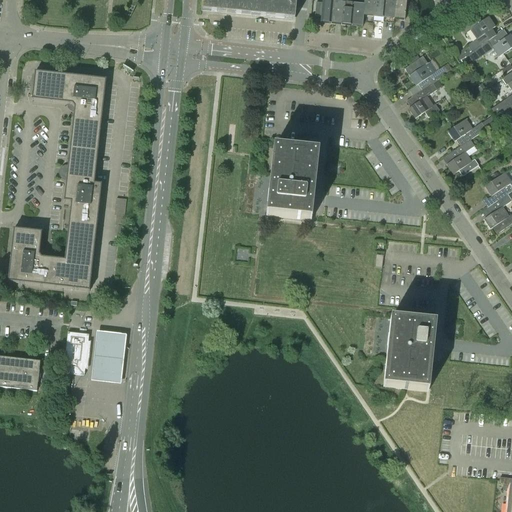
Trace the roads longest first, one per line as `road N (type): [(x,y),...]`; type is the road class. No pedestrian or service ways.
road 1 (tertiary): [(133,436),(171,51)]
road 2 (residential): [(511,297),(361,75)]
road 3 (unclassified): [(171,51),(8,36),(9,0)]
road 4 (residential): [(171,51),(220,68),(296,78)]
road 5 (residential): [(298,60),(171,51)]
